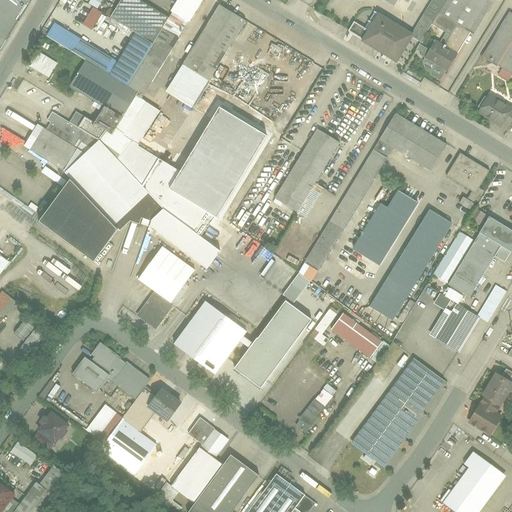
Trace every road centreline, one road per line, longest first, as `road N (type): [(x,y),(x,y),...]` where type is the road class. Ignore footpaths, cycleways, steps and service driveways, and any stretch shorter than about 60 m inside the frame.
road 1 (residential): [(0,439),(80,341),(111,329),(364,511)]
road 2 (residential): [(256,0),(511,157)]
road 3 (residential): [(376,511),(511,308)]
